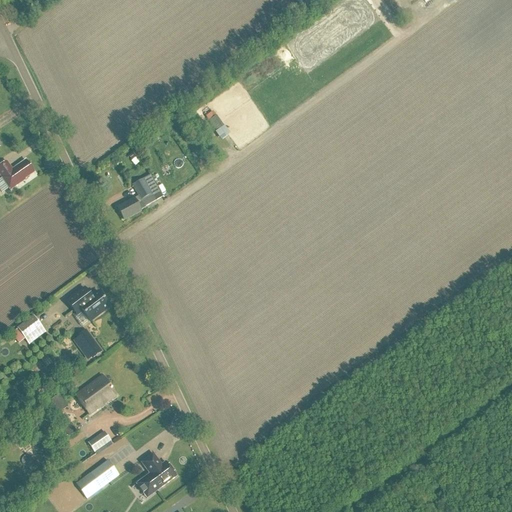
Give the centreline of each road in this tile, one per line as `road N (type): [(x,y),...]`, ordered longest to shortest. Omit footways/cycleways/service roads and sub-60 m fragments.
road 1 (unclassified): [(232,511),(5,37)]
road 2 (track): [(108,252),(445,0)]
